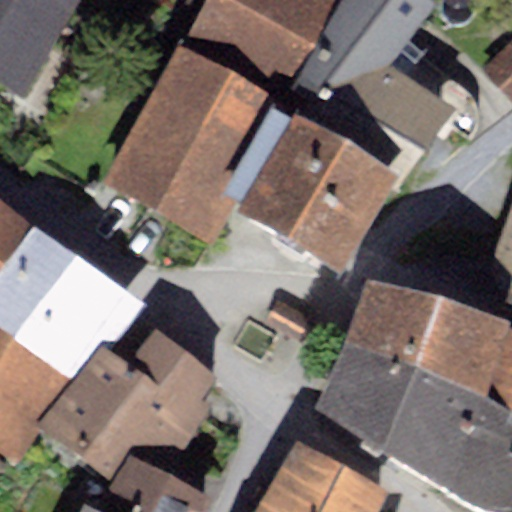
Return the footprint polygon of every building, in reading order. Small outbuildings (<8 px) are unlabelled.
[(0,0),(0,99),(23,113),(79,20),(45,0),(0,0)] [(353,3),(345,0),(218,0),(189,54),(293,107),(353,3)] [(295,143),(397,207),(456,129),(404,94),(390,85),(411,56),(434,26),(402,0),(355,0),(353,3),(293,107),(310,118),(295,143)] [(511,49),(482,77),(511,110),(511,49)] [(390,85),(404,94),(425,68),(411,56),(390,85)] [(177,64),(103,198),(206,254),(226,218),(272,134),(280,120),(177,64)] [(243,229),(293,147),(272,134),(226,218),(243,229)] [(239,234),(342,294),(397,207),(295,143),(293,147),(243,229),(239,234)] [(511,313),(511,217),(482,302),(511,313)] [(0,287),(33,244),(0,218),(0,287)] [(0,346),(71,392),(131,312),(33,244),(0,287),(0,346)] [(280,306),(270,322),(298,338),(308,322),(280,306)] [(504,348),(369,306),(344,368),(483,419),(504,348)] [(104,363),(43,442),(113,496),(127,470),(166,489),(212,422),(204,417),(221,393),(157,345),(128,381),(104,363)] [(0,346),(0,463),(16,474),(71,392),(0,346)] [(511,349),(509,349),(487,421),(511,431),(511,436),(509,445),(511,445),(511,349)] [(452,511),(454,511),(487,421),(483,419),(344,368),(311,437),(452,511)] [(511,436),(511,431),(487,421),(454,511),(511,511),(511,445),(509,445),(511,436)] [(386,511),(388,510),(301,461),(267,511),(386,511)] [(104,511),(210,511),(166,489),(127,470),(113,496),(104,511)]
